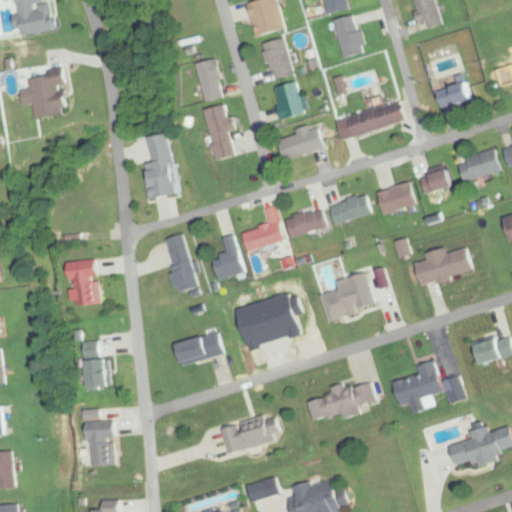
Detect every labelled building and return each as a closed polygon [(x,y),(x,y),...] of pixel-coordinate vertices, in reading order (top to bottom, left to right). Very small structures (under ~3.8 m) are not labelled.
[(55,0),(50,0),(46,1),(45,0),(17,0),(14,0),(18,36),(58,31),(55,0)] [(281,0),(272,0),(251,5),(259,37),(289,30),(281,0)] [(441,0),(419,0),(419,21),(441,21),(441,0)] [(345,58),(368,54),(362,16),(339,20),(345,58)] [(298,75),(288,39),(267,44),(276,81),(298,75)] [(220,60),(200,65),(210,102),(229,97),(220,60)] [(511,90),(511,67),(498,72),(504,93),(511,90)] [(32,77),(40,120),(75,114),(67,71),(32,77)] [(446,110),(478,99),(469,75),(458,79),(460,84),(439,92),(446,110)] [(309,114),(299,82),(277,89),(287,121),(309,114)] [(359,138),(411,122),(404,100),(352,117),(359,138)] [(209,110),(222,160),(240,156),(234,132),(238,131),(231,104),(209,110)] [(282,138),(289,161),(329,148),(322,125),(282,138)] [(154,199),(180,196),(173,135),(146,138),(154,199)] [(498,149),(461,161),(468,183),(505,171),(498,149)] [(423,176),(431,196),(457,186),(449,165),(423,176)] [(380,192),(387,215),(421,206),(414,183),(380,192)] [(376,212),(369,193),(333,206),(341,226),(376,212)] [(290,218),(297,239),(332,227),(325,206),(290,218)] [(254,253),(290,242),(280,209),(270,211),(274,225),(248,233),(254,253)] [(169,239),(183,294),(203,288),(189,234),(169,239)] [(251,274),(240,236),(225,240),(231,258),(218,262),(224,282),(251,274)] [(477,273),(471,248),(419,260),(426,286),(477,273)] [(72,262),(75,307),(105,305),(103,261),(72,262)] [(375,311),(366,275),(342,281),(345,291),(326,296),(332,321),(375,311)] [(228,356),(223,334),(183,343),(187,365),(228,356)] [(511,359),(511,335),(475,342),(479,365),(511,359)] [(115,388),(112,341),(89,343),(92,389),(115,388)] [(0,386),(8,386),(6,349),(0,349),(0,386)] [(439,362),(421,367),(424,375),(398,383),(405,406),(449,393),(439,362)] [(347,415),(347,414),(384,406),(379,383),(312,398),(317,422),(347,415)] [(0,436),(10,436),(10,407),(0,407),(0,436)] [(287,440),(280,414),(226,428),(233,454),(287,440)] [(95,467),(119,466),(117,441),(121,440),(120,422),(93,423),(95,467)] [(482,461),(482,462),(511,454),(511,426),(476,435),(477,441),(455,446),(460,466),(482,461)] [(0,453),(0,489),(19,489),(18,452),(0,453)] [(346,511),(337,477),(296,489),(298,497),(294,499),(297,511),(346,511)] [(108,502),(108,510),(100,509),(100,511),(125,511),(126,502),(108,502)]
